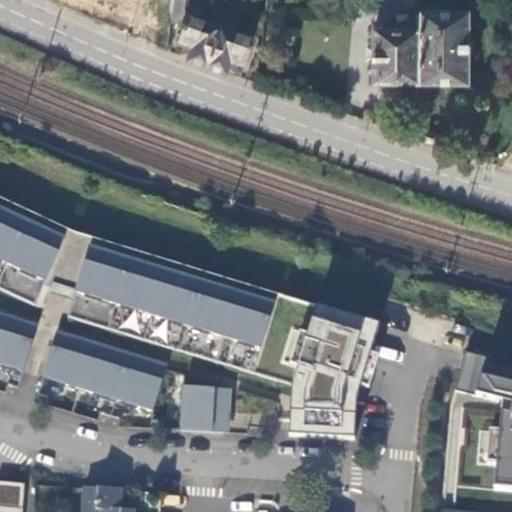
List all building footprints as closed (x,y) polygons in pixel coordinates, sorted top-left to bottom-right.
[(396,0),(397,10),(422,10),(423,10),(422,0),(396,0)] [(422,28),(421,82),(467,82),(469,11),(423,10),(422,10),(422,28)] [(207,65),(222,24),(189,12),(178,40),(192,46),(187,58),(207,65)] [(207,65),(227,72),(231,59),(243,64),(254,36),(222,24),(207,65)] [(374,28),(373,82),(421,82),(422,28),(374,28)] [(74,231),(0,196),(0,290),(41,308),(74,231)] [(277,296),(87,242),(68,315),(253,374),(277,296)] [(38,318),(0,306),(0,364),(23,371),(38,318)] [(380,323),(316,306),(291,385),(290,436),(357,440),(359,395),(367,397),(381,353),(373,351),(380,323)] [(167,359),(56,326),(43,377),(153,413),(167,359)] [(511,363),(465,352),(455,391),(502,403),(500,432),(490,431),(487,465),(497,466),(495,490),(511,491),(511,363)] [(231,383),(184,381),(181,430),(230,433),(231,383)] [(22,511),(25,480),(0,477),(0,511),(22,511)] [(119,511),(117,511),(119,489),(84,486),(82,511),(119,511)]
